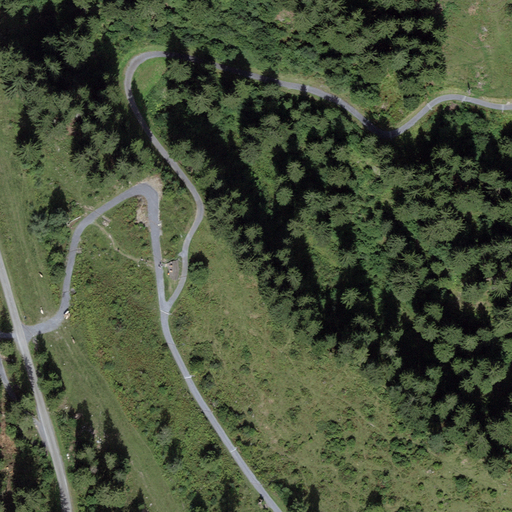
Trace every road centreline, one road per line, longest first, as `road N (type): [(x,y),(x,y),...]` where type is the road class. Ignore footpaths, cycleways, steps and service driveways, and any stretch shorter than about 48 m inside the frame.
road 1 (track): [(161,313),(178,289),(199,209),(129,98),(124,82),(139,59),(165,55),(322,95),(387,137),(449,97),(511,106)]
road 2 (track): [(275,511),(166,336),(145,194),(124,196),(77,231),(58,320),(18,332)]
